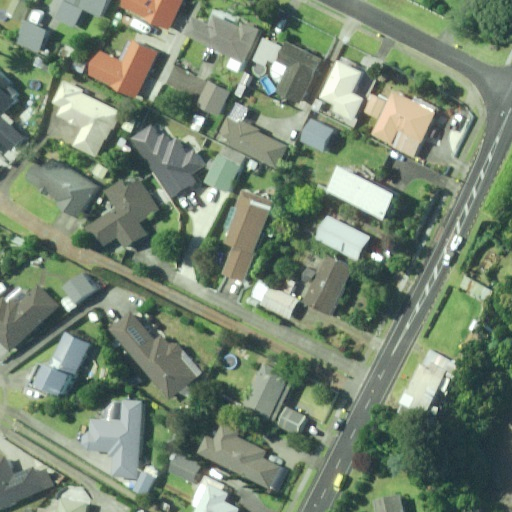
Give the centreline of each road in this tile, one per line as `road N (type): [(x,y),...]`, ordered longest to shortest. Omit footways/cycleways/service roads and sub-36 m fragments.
road 1 (residential): [(312,511),(511,107)]
road 2 (residential): [(336,0),(511,89)]
